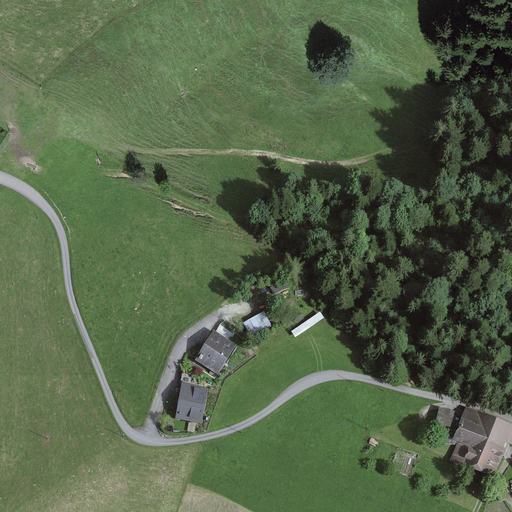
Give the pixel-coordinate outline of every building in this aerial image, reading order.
[(265,311),(244,321),(251,334),(272,325),(265,311)] [(296,336),(325,318),(321,312),(292,330),(296,336)] [(200,361),(219,372),(233,347),(214,337),(200,361)] [(200,420),(205,392),(184,389),(179,417),(200,420)] [(453,413),(440,409),(436,423),(449,427),(453,413)] [(511,427),(472,413),(469,422),(456,417),(448,437),(461,442),(455,457),(490,471),(502,441),(511,444),(511,427)]
